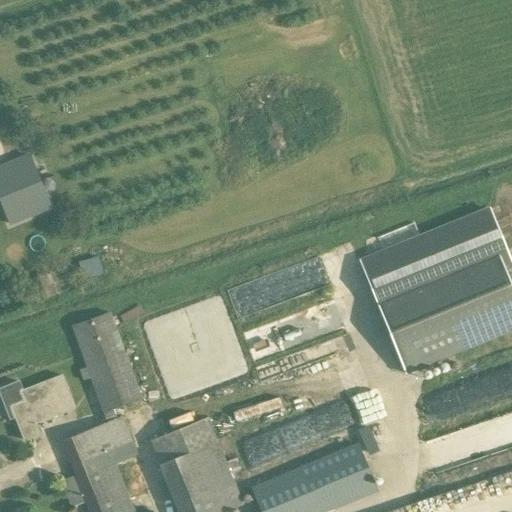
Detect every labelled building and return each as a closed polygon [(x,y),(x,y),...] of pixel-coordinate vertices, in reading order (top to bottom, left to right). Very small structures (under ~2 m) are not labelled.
[(28,155),(0,166),(0,200),(9,224),(50,207),(28,155)] [(360,262),(405,372),(511,328),(511,291),(501,265),(510,261),(489,210),(360,262)] [(112,409),(140,399),(109,312),(71,326),(87,367),(80,370),(84,380),(90,378),(106,422),(116,418),(112,409)] [(73,408),(61,376),(21,391),(18,382),(0,388),(0,396),(9,420),(15,418),(23,440),(38,434),(34,423),(73,408)] [(237,420),(274,408),(271,399),(234,411),(237,420)] [(137,454),(121,416),(116,418),(106,422),(61,441),(75,475),(59,481),(70,507),(85,500),(90,511),(151,511),(147,511),(133,511),(114,464),(137,454)] [(150,440),(178,511),(223,511),(242,505),(207,417),(150,440)] [(361,428),(352,433),(363,457),(372,452),(361,428)] [(318,511),(300,467),(251,487),(260,511),(318,511)]
